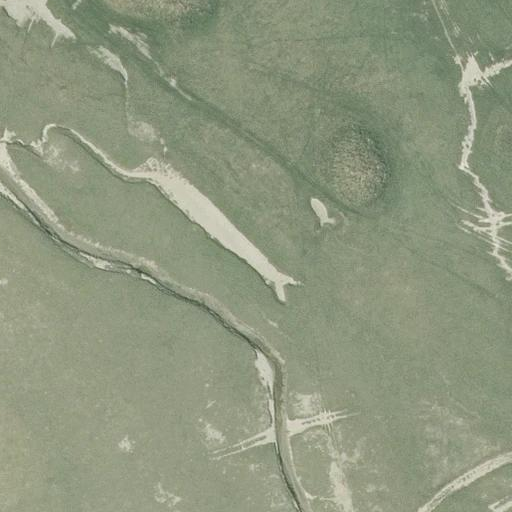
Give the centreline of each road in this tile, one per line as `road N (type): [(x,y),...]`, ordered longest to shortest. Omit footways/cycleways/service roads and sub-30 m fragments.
road 1 (track): [(0,56),(109,122),(167,119),(260,87),(353,110),(381,129),(453,225),(511,257)]
road 2 (track): [(311,94),(215,53),(112,25),(79,0)]
